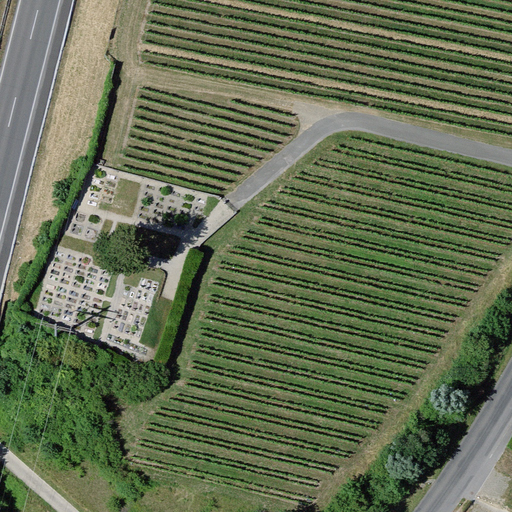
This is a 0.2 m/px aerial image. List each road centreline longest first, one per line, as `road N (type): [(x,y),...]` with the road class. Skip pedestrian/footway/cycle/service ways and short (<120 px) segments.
road 1 (motorway): [(0,162),(40,0)]
road 2 (tertiary): [(433,511),(511,392)]
